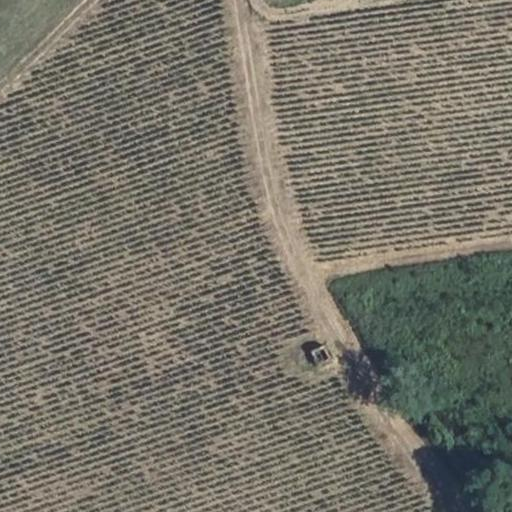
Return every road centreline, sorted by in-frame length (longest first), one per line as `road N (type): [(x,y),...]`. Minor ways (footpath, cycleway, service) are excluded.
road 1 (track): [(461,511),(355,372),(277,222),(240,0)]
road 2 (track): [(0,88),(93,0)]
